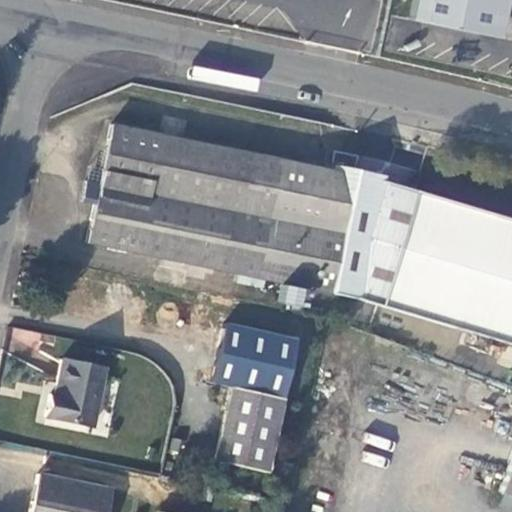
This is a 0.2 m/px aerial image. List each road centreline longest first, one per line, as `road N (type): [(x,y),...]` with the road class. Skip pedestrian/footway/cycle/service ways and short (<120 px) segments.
road 1 (unclassified): [(44,17),(511,119)]
road 2 (unknown): [(0,321),(234,359)]
road 3 (unclassified): [(44,17),(0,225)]
